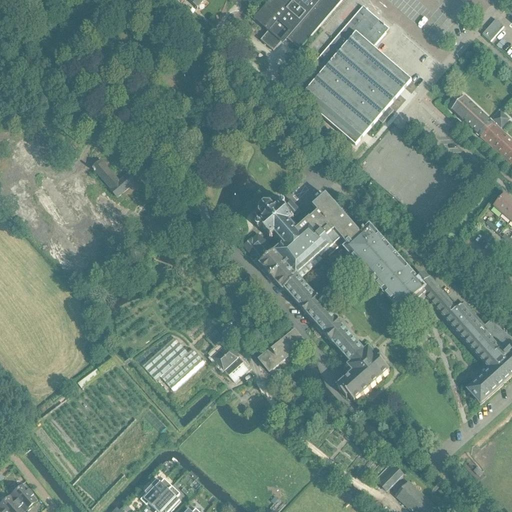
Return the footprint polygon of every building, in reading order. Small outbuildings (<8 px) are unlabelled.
[(184,0),(197,11),(206,0),(184,0)] [(272,0),(253,22),(254,23),(254,22),(268,33),(260,42),(273,54),(286,39),(299,50),(298,51),(299,51),(342,0),(318,0),(316,3),(313,0),(272,0)] [(183,9),(177,3),(174,7),(180,12),(183,9)] [(388,108),(404,90),(411,82),(372,49),(389,30),(362,8),(293,88),(303,96),(300,100),(355,147),(377,121),(383,126),(394,113),(388,108)] [(490,44),(504,28),(495,20),(481,36),(490,44)] [(487,145),(500,131),(493,124),(493,125),(464,97),(451,111),(470,129),(480,138),(487,145)] [(508,121),(500,113),(492,121),(501,129),(508,121)] [(511,142),(500,131),(487,145),(511,167),(511,142)] [(14,147),(10,147),(11,159),(39,158),(39,145),(32,146),(31,139),(14,140),(14,147)] [(103,164),(96,165),(97,178),(126,174),(124,162),(121,163),(120,155),(102,158),(103,164)] [(39,158),(11,159),(11,172),(15,172),(15,178),(33,177),(33,171),(40,170),(39,158)] [(126,174),(97,178),(99,190),(107,189),(107,195),(125,193),(124,186),(127,186),(126,174)] [(16,184),(13,185),(13,197),(41,196),(41,183),(33,183),(33,177),(15,178),(16,184)] [(108,201),(100,202),(102,215),(131,212),(129,199),(126,199),(125,193),(107,195),(108,201)] [(501,215),(511,203),(511,201),(504,195),(493,208),(501,215)] [(41,196),(13,197),(14,209),(17,209),(17,216),(35,215),(35,208),(42,208),(41,196)] [(465,306),(460,309),(456,313),(425,277),(424,277),(422,279),(418,274),(414,277),(370,228),(369,228),(366,225),(363,228),(357,222),(352,227),(326,197),(313,209),(318,214),(310,222),(309,221),(300,230),(292,221),(294,220),(293,219),(300,212),(290,200),(285,205),(282,202),(278,198),(275,197),(270,202),(270,204),(265,204),(264,203),(263,204),(264,205),(260,208),(259,207),(258,208),(259,209),(259,214),(256,214),(252,218),(251,222),(255,226),(258,230),(260,229),(267,237),(268,236),(270,238),(269,239),(269,240),(272,237),(281,247),(275,253),(265,242),(264,242),(262,240),(261,240),(258,237),(252,242),(251,241),(244,248),(253,258),(250,260),(257,268),(259,266),(283,292),(284,291),(315,325),(313,327),(321,337),(323,335),(350,366),(349,367),(354,373),(336,389),(346,400),(348,398),(354,404),(389,373),(383,367),(386,365),(376,354),(374,356),(368,350),(364,354),(297,278),(319,259),(320,260),(325,255),(331,262),(344,251),(405,319),(426,300),(490,372),(473,387),(467,392),(480,407),(503,386),(511,377),(511,351),(511,352),(510,350),(506,353),(504,350),(511,343),(511,342),(491,324),(489,324),(485,328),(465,306)] [(511,219),(511,203),(501,215),(510,222),(511,219)] [(40,224),(31,240),(37,243),(35,246),(45,253),(60,228),(49,222),(45,228),(40,224)] [(60,228),(45,253),(56,259),(58,256),(63,259),(72,244),(67,241),(71,235),(60,228)] [(72,244),(63,259),(69,263),(67,265),(78,271),(92,247),(82,241),(78,247),(72,244)] [(92,247),(78,271),(88,278),(90,275),(96,279),(105,263),(99,260),(103,254),(92,247)] [(239,359),(215,333),(207,340),(215,349),(208,356),(234,385),(248,371),(238,360),(239,359)] [(294,334),(260,362),(269,374),(304,346),(294,334)] [(188,354),(174,340),(143,368),(155,382),(160,378),(173,393),(205,365),(192,351),(188,354)] [(82,390),(115,365),(109,357),(95,368),(97,370),(78,385),(82,390)] [(386,494),(403,477),(391,466),(374,483),(386,494)] [(152,509),(172,488),(164,481),(161,484),(156,480),(146,491),(149,493),(147,496),(146,495),(140,501),(146,507),(148,505),(152,509)] [(437,511),(438,511),(426,500),(408,483),(394,498),(409,511),(437,511)] [(9,497),(21,511),(28,511),(30,511),(29,509),(36,503),(22,486),(9,497)] [(349,486),(341,496),(352,505),(360,494),(349,486)] [(180,496),(172,488),(152,509),(155,511),(167,511),(168,511),(172,511),(181,504),(176,499),(180,496)] [(21,511),(9,497),(0,505),(0,511),(21,511)] [(373,510),(373,511),(374,511),(380,511),(382,511),(383,510),(383,509),(383,508),(383,507),(383,506),(382,506),(382,505),(381,504),(380,504),(379,503),(378,503),(377,503),(376,503),(375,504),(374,505),(373,506),(373,507),(373,508),(373,509),(373,510)]
